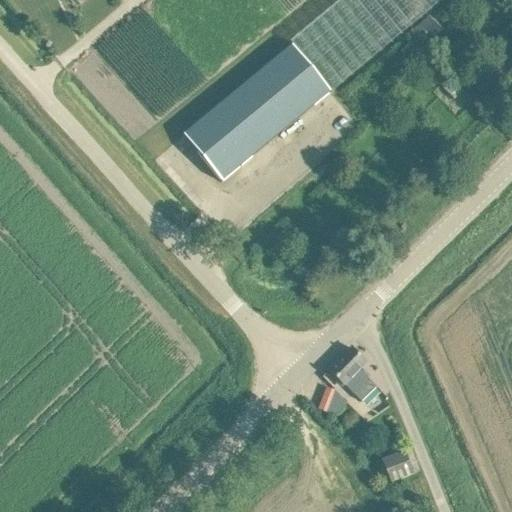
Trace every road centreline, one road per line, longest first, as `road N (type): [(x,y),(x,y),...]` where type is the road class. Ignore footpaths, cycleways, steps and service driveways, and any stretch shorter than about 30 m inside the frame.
road 1 (unclassified): [(297,375),(0,44)]
road 2 (unclassified): [(297,375),(511,160)]
road 3 (unclassified): [(162,511),(297,375)]
road 4 (unknown): [(34,83),(132,0)]
